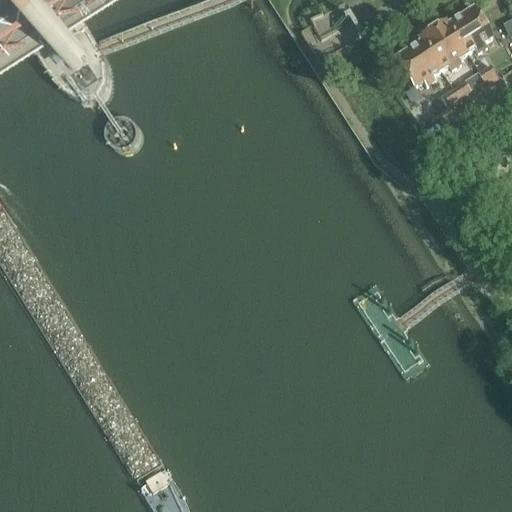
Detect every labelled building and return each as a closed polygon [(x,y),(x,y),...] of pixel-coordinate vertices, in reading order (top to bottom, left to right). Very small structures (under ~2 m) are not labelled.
[(0,0),(56,90),(74,104),(87,107),(101,99),(106,81),(101,61),(60,0),(0,0)] [(493,43),(473,13),(448,29),(467,60),(475,55),(478,59),(487,53),(485,49),(493,43)] [(511,24),(503,29),(510,44),(511,42),(511,24)] [(467,60),(448,29),(447,27),(420,45),(421,47),(440,77),(450,71),(453,76),(462,70),(459,65),(467,60)] [(440,77),(421,47),(397,62),(416,93),(424,88),(427,92),(436,86),(434,82),(440,77)] [(496,79),(491,71),(478,79),(484,88),(496,79)] [(458,92),(454,85),(447,89),(452,96),(458,92)] [(446,112),(471,95),(466,87),(458,92),(452,96),(440,103),(446,112)] [(130,122),(116,115),(102,121),(98,136),(107,148),(122,149),(132,138),(130,122)]
